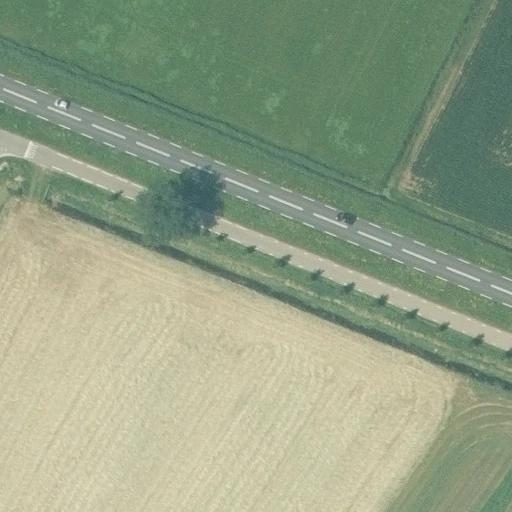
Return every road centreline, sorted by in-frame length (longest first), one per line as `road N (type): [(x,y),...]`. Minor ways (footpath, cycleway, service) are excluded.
road 1 (unclassified): [(511,343),(0,140)]
road 2 (secondary): [(511,293),(0,91)]
